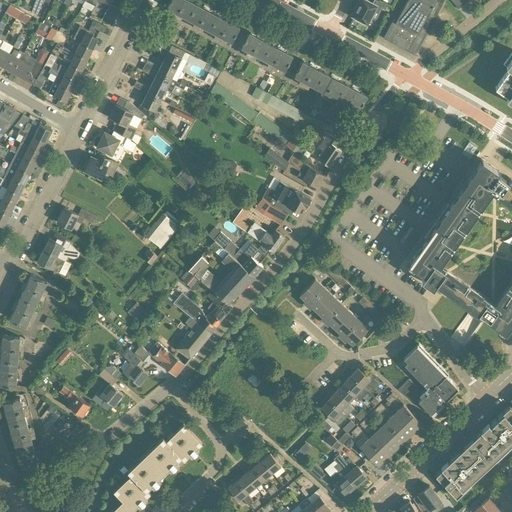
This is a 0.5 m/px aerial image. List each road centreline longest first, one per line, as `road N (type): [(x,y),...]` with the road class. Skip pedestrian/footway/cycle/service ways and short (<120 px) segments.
road 1 (residential): [(170,389),(281,252),(377,108)]
road 2 (residential): [(487,398),(424,320),(387,350),(337,355)]
road 3 (residential): [(16,511),(170,389)]
road 4 (secondary): [(366,511),(487,398)]
road 5 (residential): [(5,265),(76,128)]
road 6 (residential): [(76,128),(141,0)]
road 7 (residential): [(409,76),(505,0)]
